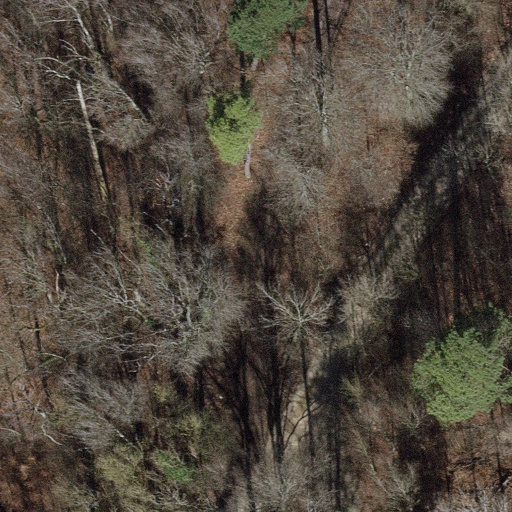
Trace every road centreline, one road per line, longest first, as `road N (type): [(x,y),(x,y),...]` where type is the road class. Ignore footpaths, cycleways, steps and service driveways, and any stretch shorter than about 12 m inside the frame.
road 1 (track): [(335,0),(261,173),(242,325),(239,511)]
road 2 (track): [(511,72),(349,326),(242,511)]
